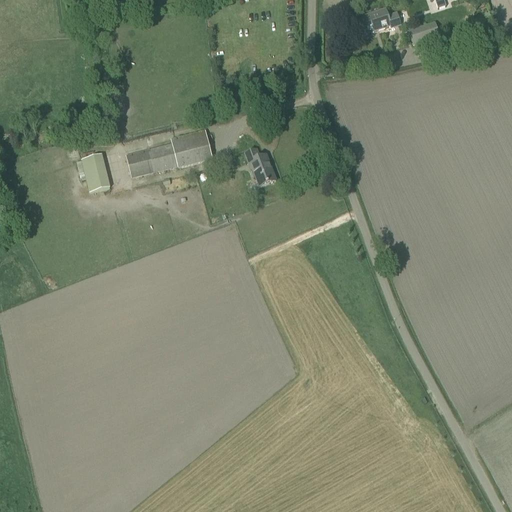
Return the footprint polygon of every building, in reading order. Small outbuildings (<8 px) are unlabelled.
[(442,0),(434,0),(438,11),(446,8),(442,0)] [(385,11),(369,17),(360,20),(365,36),(390,28),(390,30),(400,27),(396,16),(387,19),(385,11)] [(434,25),(427,27),(408,33),(413,47),(439,39),(434,25)] [(496,42),(483,44),(484,50),(497,47),(496,42)] [(170,142),(171,146),(125,157),(128,166),(131,180),(154,174),(170,170),(176,169),(177,170),(211,162),(204,134),(170,142)] [(256,152),(247,155),(244,156),(248,165),(250,164),(253,170),(252,171),(259,189),(275,183),(266,157),(259,160),(256,152)] [(102,156),(80,162),(81,163),(88,195),(110,190),(102,156)] [(172,179),(170,170),(154,174),(157,183),(162,182),(169,180),(172,179)]
